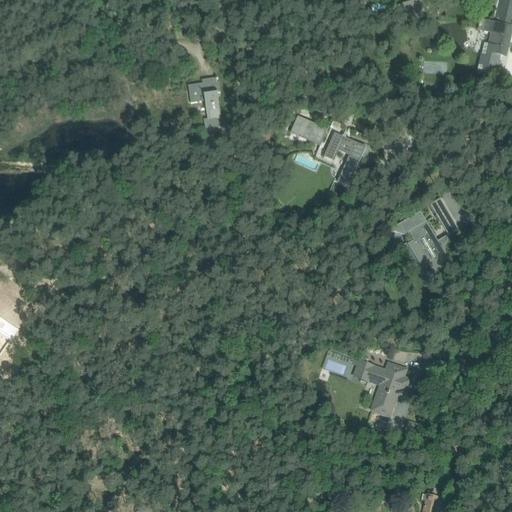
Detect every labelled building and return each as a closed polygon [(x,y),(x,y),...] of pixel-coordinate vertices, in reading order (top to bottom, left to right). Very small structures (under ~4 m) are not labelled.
[(420,0),(413,0),(401,4),(407,22),(425,16),(420,0)] [(511,26),(509,26),(511,12),(511,0),(500,0),(496,23),(486,21),(483,31),(491,33),(488,46),(484,45),(477,73),(497,78),(501,61),(497,60),(498,55),(506,57),(511,29),(511,26)] [(422,62),(422,74),(446,73),(446,61),(422,62)] [(219,130),(217,119),(221,119),(217,93),(220,93),(218,78),(202,80),(202,84),(188,86),(191,104),(205,102),(208,120),(204,121),(206,132),(219,130)] [(292,130),(321,144),(327,130),(325,129),(298,117),(292,130)] [(348,186),(355,171),(365,147),(334,133),(324,157),(333,161),(338,150),(349,155),(344,166),(345,166),(338,182),(348,186)] [(294,160),(314,169),(316,163),(297,154),(294,160)] [(440,198),(430,204),(448,235),(458,229),(440,198)] [(438,241),(427,222),(420,211),(390,230),(408,237),(408,233),(409,232),(415,242),(411,245),(424,267),(428,264),(434,273),(451,263),(446,254),(445,252),(445,250),(445,246),(446,243),(448,240),(448,239),(447,237),(447,235),(438,241)] [(0,329),(8,335),(13,327),(27,337),(32,329),(0,307),(0,329)] [(387,363),(384,371),(354,359),(352,365),(357,367),(353,377),(379,388),(370,411),(388,417),(398,392),(405,394),(409,384),(402,381),(406,370),(387,363)] [(387,497),(384,496),(385,489),(379,489),(377,504),(386,505),(387,497)]
